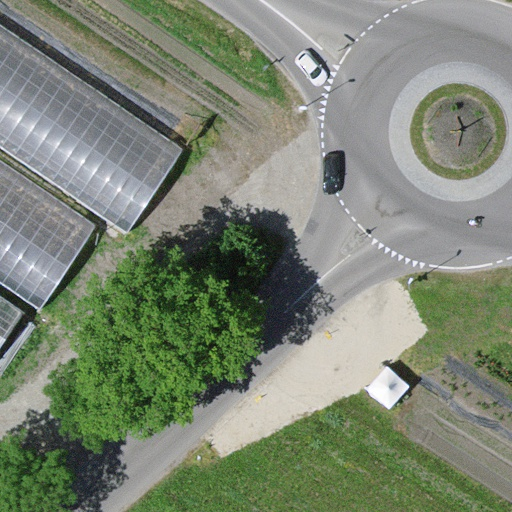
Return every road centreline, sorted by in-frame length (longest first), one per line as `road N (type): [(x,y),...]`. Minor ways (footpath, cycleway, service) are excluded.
road 1 (unclassified): [(317,284),(60,511)]
road 2 (unclassified): [(356,154),(317,284)]
road 3 (unclassified): [(317,284),(428,235)]
